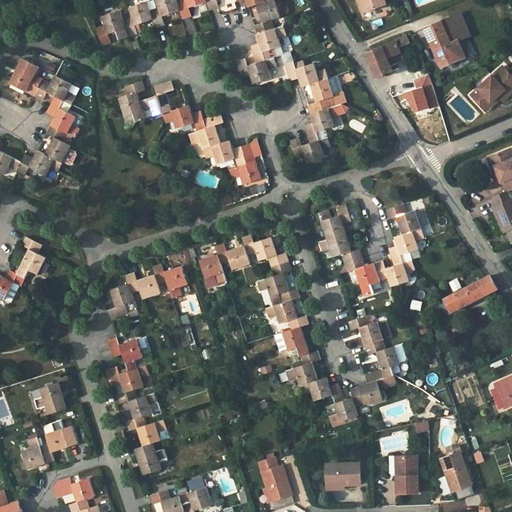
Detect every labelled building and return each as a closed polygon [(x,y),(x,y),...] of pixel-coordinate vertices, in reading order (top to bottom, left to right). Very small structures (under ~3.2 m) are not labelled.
[(180,10),(177,2),(176,0),(156,0),(159,8),(150,11),(153,19),(156,28),(162,26),(165,25),(162,16),(180,10)] [(207,1),(206,0),(181,0),(177,2),(180,10),(183,19),(189,17),(191,16),(189,7),(207,1)] [(206,0),(207,1),(210,10),(216,8),(219,6),(216,0),(206,0)] [(275,0),(268,0),(257,4),(263,22),(255,24),(258,33),(275,28),(273,19),(281,16),(275,0)] [(364,0),(358,0),(363,12),(368,11),(364,0)] [(364,0),(368,11),(385,4),(384,0),(364,0)] [(153,19),(150,11),(147,2),(129,7),(132,16),(123,19),(129,37),(135,34),(137,33),(135,25),(153,19)] [(192,15),(207,9),(205,3),(190,8),(192,15)] [(102,45),(108,43),(111,43),(108,34),(116,32),(119,40),(129,37),(123,19),(120,10),(102,17),(105,25),(96,28),(102,45)] [(451,43),(458,40),(469,36),(460,14),(442,22),(451,43)] [(451,43),(442,22),(425,28),(441,68),(465,58),(458,40),(451,43)] [(275,28),(258,33),(261,43),(252,46),(257,63),(266,60),(264,52),(275,48),(281,45),(278,37),(287,34),(283,25),(275,28)] [(367,53),(377,78),(392,71),(387,58),(401,52),(399,48),(410,43),(407,35),(395,40),(395,41),(367,53)] [(264,52),(266,60),(275,57),(277,56),(275,48),(264,52)] [(266,60),(257,63),(248,66),(246,58),(237,61),(243,77),(251,75),(255,84),(272,77),(270,68),(278,66),(275,57),(266,60)] [(24,58),(21,65),(12,83),(28,91),(32,83),(41,88),(44,80),(36,75),(40,67),(24,58)] [(300,77),(303,86),(311,84),(329,77),(326,68),(318,71),(315,63),(306,66),(297,68),(294,62),(294,60),(285,63),(291,80),(300,77)] [(304,60),(294,62),(297,68),(306,66),(304,60)] [(497,96),(499,98),(501,100),(511,91),(511,76),(509,72),(503,66),(471,94),(482,106),(490,99),(491,101),(497,96)] [(57,96),(65,100),(73,104),(77,95),(69,91),(73,82),(57,75),(52,83),(44,80),(41,88),(37,96),(45,99),(48,92),(57,96)] [(414,81),(416,89),(403,93),(405,98),(415,113),(438,105),(429,76),(414,81)] [(327,98),(335,96),(334,94),(329,77),(311,84),(317,102),(309,105),(312,114),(330,108),(327,98)] [(146,90),(142,81),(126,87),(128,96),(120,99),(126,116),(134,114),(137,122),(146,119),(143,110),(140,101),(138,93),(146,90)] [(140,101),(143,110),(152,108),(155,116),(164,114),(173,111),(167,92),(175,89),(172,81),(155,87),(158,95),(140,101)] [(335,96),(327,98),(330,108),(338,105),(343,103),(339,93),(334,94),(335,96)] [(57,116),(53,125),(69,133),(77,137),(81,128),(73,124),(77,117),(61,108),(65,100),(57,96),(51,108),(50,112),(57,116)] [(485,110),(499,98),(497,96),(491,101),(490,99),(482,106),(485,110)] [(207,129),(204,119),(201,111),(192,114),(190,105),(173,111),(164,114),(167,123),(175,121),(178,128),(195,123),(198,132),(207,129)] [(330,108),(312,114),(315,123),(306,126),(312,143),(321,140),(318,131),(326,129),(336,125),(333,117),(341,114),(338,105),(330,108)] [(204,150),(222,144),(216,126),(225,123),(222,114),(204,119),(207,129),(198,132),(190,135),(193,143),(201,141),(204,150)] [(65,142),(69,133),(53,125),(48,133),(55,137),(47,155),(64,163),(72,146),(65,142)] [(329,137),(326,129),(318,131),(321,140),(329,137)] [(321,140),(312,143),(303,146),(300,138),(291,140),(297,158),(306,156),(308,163),(326,158),(324,149),(331,146),(329,137),(321,140)] [(251,145),(242,148),(248,165),(239,168),(231,170),(234,179),(243,177),(245,185),(263,179),(255,157),(263,154),(258,139),(252,145),(251,145)] [(0,140),(0,171),(6,175),(11,167),(19,171),(24,163),(0,150),(0,144),(2,141),(0,140)] [(248,165),(242,148),(234,150),(231,141),(222,144),(204,150),(207,159),(216,156),(219,164),(237,159),(239,168),(248,165)] [(64,163),(47,155),(40,151),(36,159),(28,155),(24,163),(19,171),(27,175),(31,168),(47,176),(52,168),(60,172),(64,163)] [(511,159),(511,160),(507,151),(488,159),(492,169),(495,168),(498,174),(506,192),(511,188),(511,159)] [(511,188),(506,192),(493,197),(497,206),(493,208),(497,217),(491,220),(498,236),(501,235),(506,246),(511,243),(511,188)] [(320,212),(328,239),(346,232),(343,224),(352,220),(346,203),(340,205),(338,207),(340,213),(331,216),(329,209),(320,212)] [(422,228),(421,226),(417,212),(416,210),(408,212),(404,204),(387,210),(390,218),(398,215),(405,234),(422,228)] [(422,210),(417,212),(421,226),(427,224),(422,210)] [(425,237),(422,228),(405,234),(396,237),(399,246),(390,249),(392,253),(396,266),(405,263),(402,254),(419,248),(417,240),(425,237)] [(343,254),(346,262),(363,257),(361,250),(361,249),(353,251),(346,232),(328,239),(320,242),(322,250),(331,248),(335,257),(343,254)] [(228,251),(230,260),(233,269),(251,263),(249,254),(257,251),(254,242),(252,234),(245,236),(243,237),(245,245),(228,251)] [(39,274),(47,258),(39,253),(43,245),(27,237),(23,245),(31,249),(18,275),(26,279),(31,270),(39,274)] [(269,257),(272,266),(289,261),(287,255),(286,252),(277,255),(271,237),(254,242),(257,251),(260,260),(269,257)] [(201,260),(207,278),(215,275),(217,284),(227,280),(222,263),(230,260),(228,251),(225,243),(218,245),(216,246),(219,255),(201,260)] [(172,267),(183,263),(180,252),(168,256),(172,267)] [(380,280),(375,264),(366,266),(363,257),(346,262),(349,272),(357,269),(366,295),(374,292),(372,284),(380,280)] [(405,263),(396,266),(387,269),(384,260),(375,264),(380,280),(390,278),(392,286),(410,280),(408,272),(416,269),(413,260),(405,263)] [(269,288),(272,296),(281,293),(289,290),(284,273),(292,270),(289,261),(272,266),(275,276),(258,281),(261,290),(269,288)] [(157,276),(159,285),(168,282),(174,299),(183,296),(181,287),(189,285),(183,267),(165,273),(163,265),(154,267),(157,276)] [(6,279),(0,276),(0,297),(6,300),(6,299),(14,303),(26,279),(18,275),(10,271),(6,279)] [(356,271),(349,273),(352,285),(359,283),(356,271)] [(130,285),(133,293),(141,291),(144,299),(162,293),(159,285),(157,276),(139,282),(136,273),(127,276),(130,285)] [(215,275),(207,278),(210,286),(217,284),(215,275)] [(490,276),(437,303),(445,316),(487,294),(485,290),(495,285),(490,276)] [(457,278),(448,283),(453,292),(462,287),(457,278)] [(118,308),(109,311),(112,319),(129,314),(127,305),(135,302),(133,293),(130,285),(113,291),(118,308)] [(498,288),(495,285),(485,290),(487,294),(498,288)] [(281,323),(290,320),(298,317),(293,300),(301,297),(298,287),(289,290),(281,293),(284,302),(274,306),(267,308),(270,318),(278,316),(281,323)] [(281,293),(272,296),(271,296),(274,306),(284,302),(281,293)] [(411,299),(410,309),(421,311),(423,301),(411,299)] [(221,317),(223,325),(229,323),(226,315),(221,317)] [(298,348),(301,357),(310,354),(301,327),(310,324),(307,315),(298,317),(290,320),(293,329),(284,332),(290,350),(298,348)] [(360,328),(367,346),(385,340),(384,338),(379,324),(379,321),(370,324),(367,316),(350,321),(353,330),(360,328)] [(387,321),(379,324),(384,338),(391,336),(387,321)] [(109,340),(115,358),(124,355),(129,372),(139,369),(136,361),(144,358),(138,341),(121,346),(118,337),(109,340)] [(367,346),(369,352),(370,354),(377,352),(383,369),(386,377),(394,375),(396,376),(393,366),(401,363),(395,346),(388,348),(385,340),(367,346)] [(287,371),(290,379),(298,377),(301,386),(319,380),(313,362),(321,358),(319,351),(310,354),(301,357),(303,364),(287,370),(287,371)] [(61,357),(53,359),(56,367),(63,365),(61,357)] [(493,364),(495,369),(505,365),(503,360),(493,364)] [(139,369),(129,372),(121,375),(118,367),(110,370),(115,386),(116,386),(119,395),(126,393),(135,390),(144,386),(142,379),(150,376),(147,366),(139,369)] [(383,398),(380,388),(377,381),(386,377),(383,369),(366,375),(368,383),(360,386),(365,404),(383,398)] [(290,379),(287,371),(280,374),(283,382),(290,379)] [(396,382),(394,375),(386,377),(377,381),(380,388),(396,382)] [(498,386),(492,389),(501,409),(508,406),(508,408),(511,405),(511,375),(497,383),(498,386)] [(336,404),(344,401),(341,388),(339,383),(330,386),(327,377),(319,380),(301,386),(304,395),(312,393),(315,400),(333,395),(336,404)] [(68,409),(66,402),(62,392),(59,382),(41,388),(44,397),(36,399),(39,409),(47,406),(50,415),(68,409)] [(365,404),(360,386),(351,389),(354,398),(344,401),(336,404),(328,407),(331,415),(339,413),(342,421),(360,415),(357,407),(365,404)] [(178,388),(170,391),(171,397),(180,394),(178,388)] [(139,399),(135,390),(126,393),(119,395),(118,395),(120,402),(122,404),(130,402),(136,420),(144,417),(153,414),(151,406),(158,403),(155,393),(139,399)] [(162,414),(158,403),(151,406),(153,414),(154,417),(162,414)] [(128,422),(130,429),(131,431),(139,429),(144,446),(154,443),(162,441),(159,432),(168,430),(165,420),(147,426),(144,417),(136,420),(128,422)] [(50,444),(52,452),(65,448),(72,446),(79,443),(73,427),(64,429),(62,421),(53,424),(55,431),(47,434),(50,444)] [(417,433),(429,432),(428,421),(416,423),(417,433)] [(159,432),(162,441),(170,438),(168,430),(159,432)] [(42,465),(55,461),(52,452),(50,444),(41,446),(38,437),(28,440),(31,449),(22,452),(28,469),(42,465)] [(156,451),(154,443),(144,446),(136,449),(140,460),(145,475),(162,469),(160,461),(167,458),(164,449),(156,451)] [(448,449),(450,454),(461,451),(459,445),(448,449)] [(450,454),(441,458),(454,493),(474,486),(461,451),(450,454)] [(477,464),(484,461),(481,452),(474,454),(477,464)] [(418,456),(399,456),(400,476),(397,476),(398,494),(419,493),(418,456)] [(279,467),(276,458),(269,460),(260,463),(268,488),(272,501),(293,495),(283,465),(279,467)] [(361,485),(361,463),(327,464),(328,484),(346,484),(345,486),(361,485)] [(54,489),(57,498),(75,492),(78,501),(87,499),(95,495),(90,478),(72,484),(70,477),(58,481),(54,485),(54,489)] [(190,490),(205,487),(202,477),(188,480),(190,490)] [(195,511),(195,510),(212,504),(207,488),(189,493),(192,502),(183,505),(185,511),(195,511)] [(272,501),(268,488),(264,489),(269,503),(272,501)] [(151,495),(153,502),(154,504),(162,502),(166,511),(185,511),(183,505),(180,496),(171,498),(168,490),(151,495)] [(90,508),(87,499),(78,501),(70,504),(72,511),(76,511),(81,511),(100,511),(98,505),(90,508)] [(7,505),(0,507),(0,511),(22,511),(19,501),(7,505)] [(442,511),(464,510),(463,502),(441,502),(442,511)]
